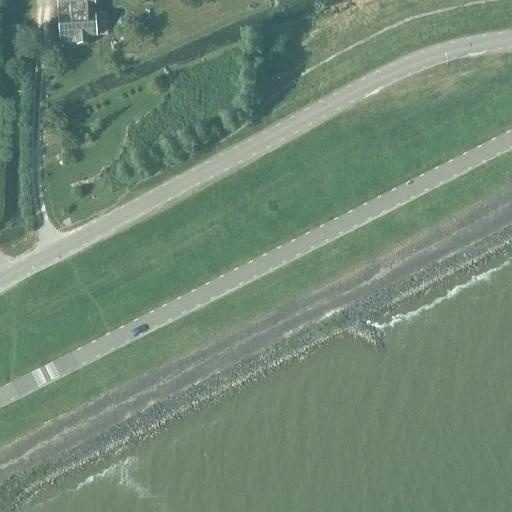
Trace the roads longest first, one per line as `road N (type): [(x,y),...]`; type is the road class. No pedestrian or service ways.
road 1 (tertiary): [(0,395),(511,138)]
road 2 (tertiary): [(511,40),(451,49),(400,68),(0,280)]
